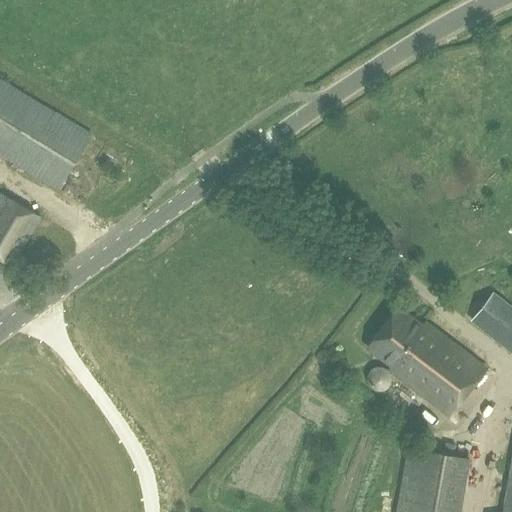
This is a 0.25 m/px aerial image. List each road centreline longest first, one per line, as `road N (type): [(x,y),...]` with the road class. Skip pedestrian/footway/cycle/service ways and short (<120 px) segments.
road 1 (tertiary): [(0,335),(332,96),(497,0)]
road 2 (unknown): [(223,172),(372,251),(486,343),(499,381),(471,511)]
